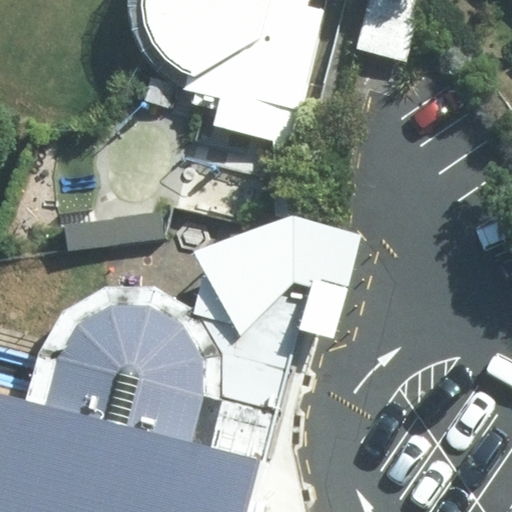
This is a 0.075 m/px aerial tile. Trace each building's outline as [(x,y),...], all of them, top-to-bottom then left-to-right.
[(272,200),(291,202),(315,0),(165,0),(161,11),(159,36),(167,58),(178,83),(206,106),(275,126),(272,200)] [(404,67),(415,1),(410,0),(361,0),(351,58),(404,67)] [(125,145),(121,144),(119,144),(116,145),(113,145),(110,146),(107,147),(105,148),(102,150),(100,152),(98,154),(96,156),(94,158),(92,160),(91,163),(90,166),(89,168),(88,171),(88,174),(88,177),(88,180),(88,183),(89,186),(90,188),(91,191),(92,194),(94,196),(95,198),(97,200),(100,202),(102,204),(104,206),(107,207),(110,208),(112,209),(115,210),(118,210),(121,210),(124,210),(127,210),(130,209),(133,208),(135,207),(138,206),(140,204),(143,202),(145,200),(147,198),(148,196),(150,193),(151,191),(152,188),(153,185),(154,182),(154,179),(154,176),(154,173),(153,171),(152,168),(151,165),(150,162),(149,160),(147,157),(145,155),(143,153),(141,151),(138,150),(136,148),(133,147),(130,146),(128,146),(125,145)] [(209,160),(205,159),(202,159),(199,158),(196,159),(194,159),(191,160),(188,161),(185,162),(183,163),(180,165),(178,167),(176,169),(174,171),(172,173),(171,176),(170,179),(169,182),(169,184),(168,187),(168,190),(168,193),(169,196),(170,199),(171,202),(172,204),(174,207),(175,209),(177,211),(179,213),(182,215),(184,216),(187,218),(190,219),(193,220),(195,220),(198,220),(201,220),(204,220),(206,220),(209,220),(211,219),(214,218),(216,217),(218,216),(221,214),(222,212),(224,211),(226,208),(228,206),(229,204),(230,202),(231,199),(232,197),(232,194),(232,192),(232,189),(232,186),(232,184),(231,181),(230,179),(229,176),(228,174),(226,172),(225,170),(223,168),(221,166),(219,165),(217,163),(214,162),(212,161),(209,160)] [(73,234),(77,256),(162,242),(159,219),(73,234)] [(0,511),(253,511),(265,468),(212,455),(224,405),(218,360),(196,326),(146,296),(100,296),(52,322),(40,371),(25,432),(0,425),(0,511)]
